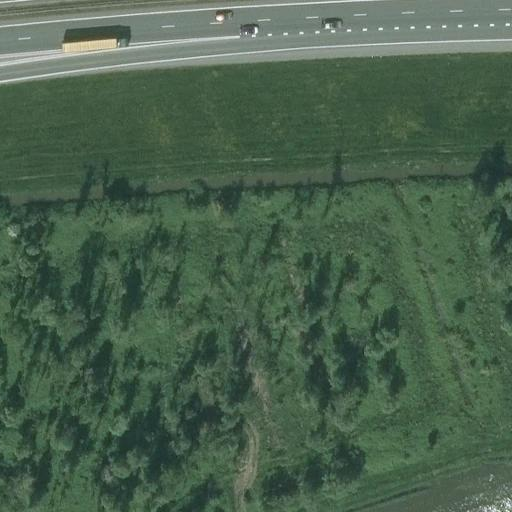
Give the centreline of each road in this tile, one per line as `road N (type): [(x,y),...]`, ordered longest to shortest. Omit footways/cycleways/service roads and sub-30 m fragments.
road 1 (motorway): [(240,22),(511,12)]
road 2 (motorway): [(0,69),(240,22)]
road 3 (motorway): [(0,40),(240,22)]
